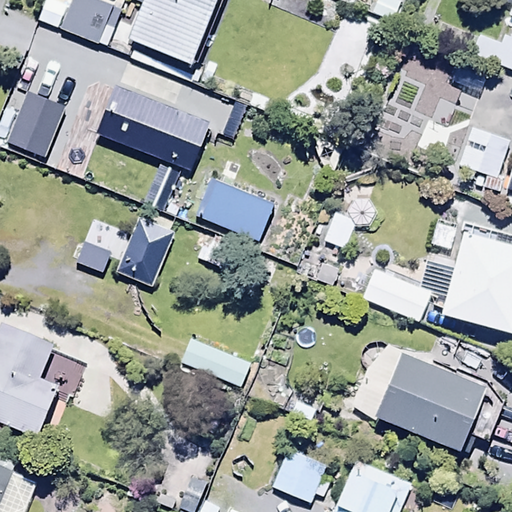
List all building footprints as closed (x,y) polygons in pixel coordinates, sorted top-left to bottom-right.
[(126,11),(97,0),(74,0),(72,5),(58,0),(49,0),(42,20),(112,47),(126,11)] [(223,0),(151,0),(135,39),(197,65),(223,0)] [(511,18),(503,44),(485,37),(478,55),(511,68),(511,18)] [(213,124),(120,87),(102,134),(195,171),(213,124)] [(18,153),(38,161),(43,148),(48,149),(64,110),(40,100),(18,153)] [(511,143),(511,140),(475,128),(463,166),(500,178),(511,143)] [(277,206),(215,180),(201,215),(262,240),(277,206)] [(155,286),(174,241),(162,236),(140,227),(121,273),(155,286)] [(511,243),(470,232),(447,314),(511,332),(511,243)] [(239,253),(211,239),(202,257),(231,271),(239,253)] [(114,253),(88,244),(81,263),(107,273),(114,253)] [(342,268),(312,257),(306,274),(336,285),(342,268)] [(434,293),(378,270),(366,299),(422,322),(434,293)] [(56,347),(4,327),(0,337),(0,421),(42,438),(51,414),(61,417),(81,365),(54,354),(56,347)] [(254,363),(194,338),(184,362),(244,386),(254,363)] [(492,388),(383,345),(358,408),(465,451),(472,434),(491,442),(510,395),(492,388)] [(277,487),(315,503),(319,495),(327,498),(339,470),(292,450),(277,487)] [(402,511),(414,484),(359,461),(337,511),(402,511)] [(0,511),(28,511),(40,483),(0,467),(0,511)] [(80,511),(87,491),(60,483),(52,509),(60,511),(80,511)]
